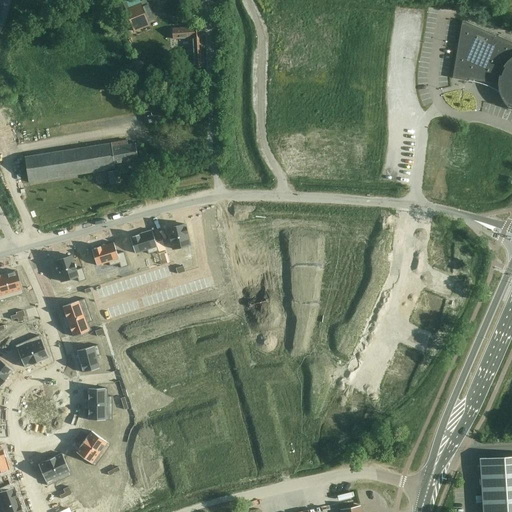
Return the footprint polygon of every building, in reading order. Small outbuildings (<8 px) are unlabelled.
[(141,3),(125,10),(134,31),(149,25),(141,3)] [(511,42),(462,20),(462,21),(452,78),(468,81),(469,79),(498,84),(498,89),(499,94),(501,99),(504,103),(508,107),(509,105),(511,106),(511,42)] [(193,68),(204,67),(201,26),(190,27),(172,29),(173,39),(191,38),(193,68)] [(152,116),(144,117),(145,124),(152,124),(152,116)] [(114,163),(138,159),(135,143),(128,144),(127,140),(25,157),(29,183),(115,169),(114,163)] [(115,171),(108,172),(110,184),(117,183),(115,171)] [(231,218),(226,218),(228,238),(242,236),(240,215),(231,216),(231,218)] [(257,228),(257,240),(265,240),(265,233),(284,233),(285,216),(264,216),(264,228),(257,228)] [(226,218),(213,220),(215,239),(228,238),(226,218)] [(326,220),(324,241),(341,242),(343,222),(326,220)] [(363,221),(360,243),(373,244),(375,224),(375,225),(372,224),(372,222),(363,221)] [(173,249),(190,245),(185,224),(168,228),(173,249)] [(375,224),(373,244),(386,245),(388,226),(375,224)] [(148,254),(158,251),(152,230),(130,237),(135,253),(147,250),(148,254)] [(438,239),(426,266),(453,278),(465,251),(438,239)] [(121,268),(128,265),(124,251),(117,253),(114,242),(92,249),(97,265),(109,262),(110,266),(119,263),(121,268)] [(79,282),(86,279),(83,267),(76,269),(71,256),(55,261),(55,262),(61,281),(77,276),(79,282)] [(177,274),(185,272),(183,266),(176,268),(177,274)] [(321,269),(320,283),(339,285),(340,271),(321,269)] [(11,297),(24,294),(17,271),(5,274),(11,297)] [(0,300),(11,297),(5,274),(0,275),(0,300)] [(280,282),(267,283),(268,303),(279,302),(281,302),(280,282)] [(255,283),(242,284),(243,304),(243,303),(255,303),(255,283)] [(267,283),(255,283),(255,303),(267,302),(268,303),(267,283)] [(317,287),(316,296),(337,299),(339,285),(320,283),(319,287),(317,287)] [(242,284),(229,285),(230,304),(243,304),(242,284)] [(422,286),(406,323),(433,335),(442,316),(438,314),(446,297),(422,286)] [(85,298),(62,306),(68,321),(91,313),(85,298)] [(197,317),(186,320),(189,328),(218,318),(213,303),(195,309),(197,317)] [(316,309),(313,323),(332,327),(335,314),(316,309)] [(17,318),(25,316),(24,310),(16,312),(16,314),(17,318)] [(91,313),(68,321),(73,337),(91,330),(89,323),(93,321),(91,313)] [(218,318),(189,328),(191,335),(202,331),(204,339),(222,334),(218,318)] [(183,320),(168,325),(173,340),(188,335),(183,320)] [(313,323),(310,336),(329,340),(332,327),(313,323)] [(168,325),(154,329),(159,344),(173,340),(168,325)] [(103,328),(95,331),(97,336),(105,334),(103,328)] [(154,329),(140,334),(144,349),(159,344),(154,329)] [(140,334),(125,338),(130,353),(144,349),(140,334)] [(40,335),(28,340),(37,362),(49,357),(40,335)] [(125,338),(111,343),(115,358),(130,353),(125,338)] [(28,340),(15,345),(25,367),(37,362),(28,340)] [(398,341),(380,383),(402,393),(421,351),(398,341)] [(94,346),(77,350),(83,372),(100,368),(96,356),(101,355),(98,345),(94,346)] [(212,363),(201,366),(203,374),(232,364),(227,349),(209,355),(212,363)] [(305,349),(303,358),(305,358),(304,363),(323,367),(326,354),(305,349)] [(0,358),(0,375),(5,380),(13,370),(0,358)] [(304,363),(301,375),(320,380),(323,367),(304,363)] [(232,364),(203,374),(205,381),(216,377),(219,385),(237,380),(232,364)] [(199,370),(184,374),(189,389),(191,396),(205,391),(199,370)] [(184,374),(170,379),(174,394),(189,389),(184,374)] [(170,379),(155,383),(160,398),(174,394),(170,379)] [(155,383),(141,388),(146,403),(160,398),(155,383)] [(291,383),(271,387),(274,404),(295,400),(291,383)] [(108,388),(88,388),(88,404),(112,404),(112,396),(108,396),(108,388)] [(141,388),(126,393),(131,408),(146,403),(141,388)] [(225,405),(214,408),(216,415),(245,406),(240,391),(222,396),(225,405)] [(112,404),(88,404),(89,420),(113,420),(112,404)] [(245,406),(216,415),(218,422),(229,419),(232,427),(250,421),(245,406)] [(91,431),(84,441),(103,455),(111,445),(91,431)] [(84,441),(76,452),(95,466),(103,455),(84,441)] [(0,472),(9,470),(3,448),(0,448),(0,472)] [(62,453),(50,458),(60,480),(72,475),(62,453)] [(482,511),(511,511),(511,455),(479,458),(481,496),(482,502),(482,511)] [(50,458),(38,464),(48,486),(60,480),(50,458)] [(14,486),(0,491),(0,508),(20,501),(14,486)] [(63,489),(65,492),(67,496),(72,493),(69,486),(63,489)] [(23,511),(20,501),(0,508),(0,511),(23,511)]
